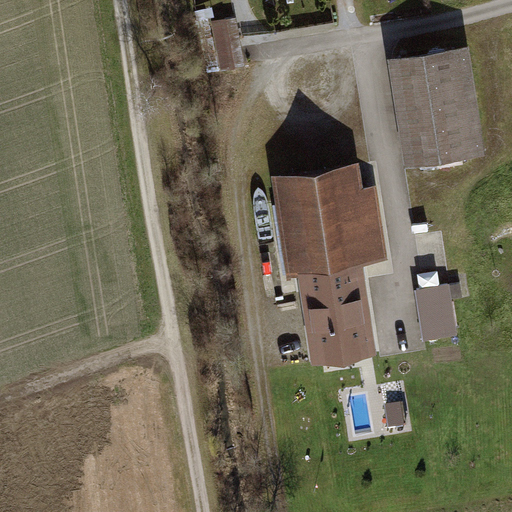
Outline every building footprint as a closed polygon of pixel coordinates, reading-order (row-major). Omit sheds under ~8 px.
[(235,15),(213,20),(223,68),(245,63),(235,15)] [(471,45),(391,58),(408,164),(488,151),(471,45)] [(361,162),(274,175),(289,274),(299,273),(312,361),(380,351),(368,269),(367,263),(390,259),(379,184),(364,186),(361,162)] [(461,282),(451,283),(453,296),(463,295),(461,282)] [(448,283),(417,288),(425,336),(456,331),(448,283)] [(400,405),(386,408),(389,428),(403,426),(400,405)]
